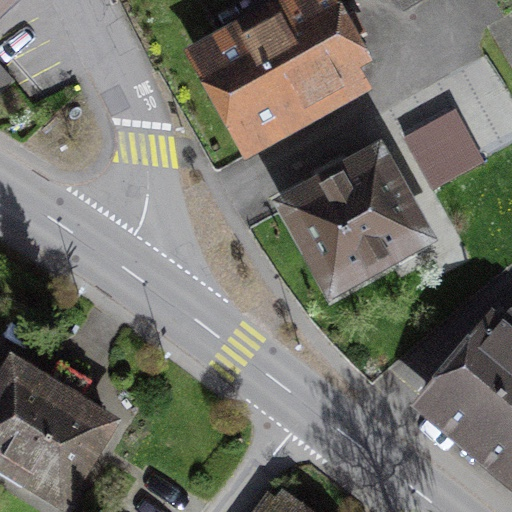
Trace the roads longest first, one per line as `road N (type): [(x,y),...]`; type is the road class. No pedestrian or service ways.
road 1 (residential): [(116,261),(143,218),(148,148),(141,113),(86,0)]
road 2 (secondary): [(116,261),(309,404)]
road 3 (secondary): [(309,404),(448,511)]
road 4 (secondary): [(0,184),(116,261)]
road 5 (residential): [(228,511),(309,404)]
